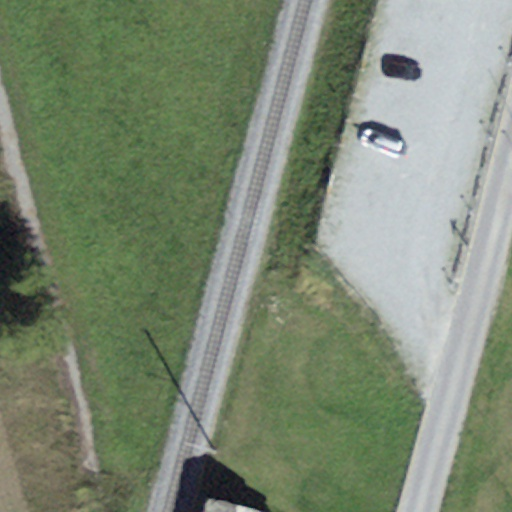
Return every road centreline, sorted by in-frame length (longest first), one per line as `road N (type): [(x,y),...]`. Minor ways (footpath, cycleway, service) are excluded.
road 1 (track): [(0,117),(89,470)]
road 2 (unclassified): [(411,511),(511,183)]
